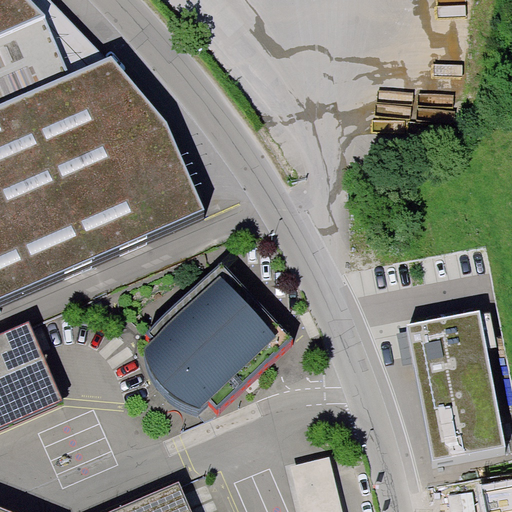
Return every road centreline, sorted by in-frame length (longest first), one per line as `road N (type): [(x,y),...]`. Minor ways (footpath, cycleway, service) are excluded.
road 1 (unclassified): [(399,511),(340,315),(300,235),(202,100),(112,0)]
road 2 (unknown): [(0,450),(55,432),(121,454),(202,459),(367,392)]
